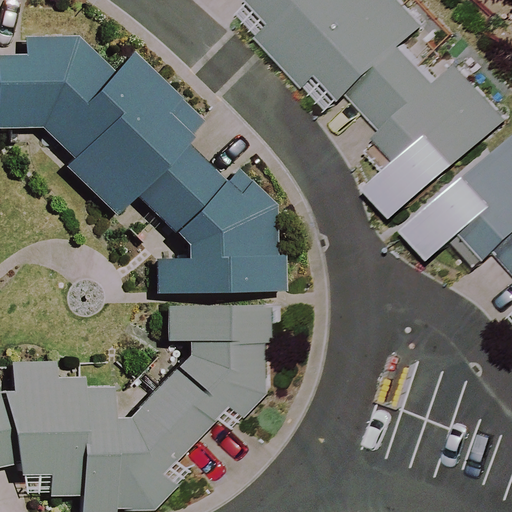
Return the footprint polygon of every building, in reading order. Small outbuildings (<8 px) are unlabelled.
[(408,0),(254,0),(242,11),(293,67),(333,111),(355,92),(408,44),(430,24),(408,0)] [(111,217),(129,198),(182,147),(201,128),(122,52),(101,74),(70,43),(31,41),(20,63),(0,61),(0,122),(36,128),(72,162),(64,171),(111,217)] [(438,77),(408,44),(355,92),(413,156),(383,183),(410,212),(511,119),(511,115),(460,58),(438,77)] [(501,255),(511,244),(511,137),(420,225),(450,257),(461,247),(484,271),(501,255)] [(178,245),(172,260),(149,260),(153,297),(280,293),(272,210),(240,172),(224,188),(182,147),(129,198),(178,245)] [(511,244),(501,255),(511,266),(511,318),(505,325),(511,332),(511,244)] [(177,371),(225,420),(239,431),(277,391),(275,343),(285,344),(285,311),(166,308),(165,341),(185,341),(185,364),(177,371)] [(225,420),(177,371),(155,392),(57,379),(56,367),(7,368),(8,389),(15,466),(16,493),(79,498),(78,511),(114,511),(116,507),(153,511),(162,511),(194,488),(176,471),(225,420)] [(0,470),(15,466),(8,389),(0,391),(0,470)]
